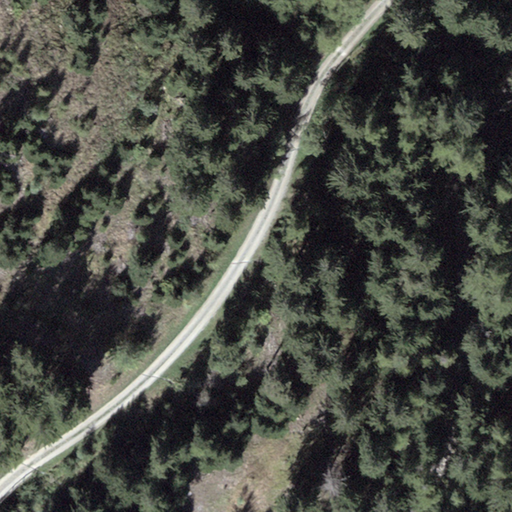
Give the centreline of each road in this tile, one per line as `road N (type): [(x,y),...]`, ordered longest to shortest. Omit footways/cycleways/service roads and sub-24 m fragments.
road 1 (track): [(389,0),(325,69),(281,192),(232,284),(113,411),(0,491)]
road 2 (track): [(428,511),(463,392),(465,175),(511,98)]
